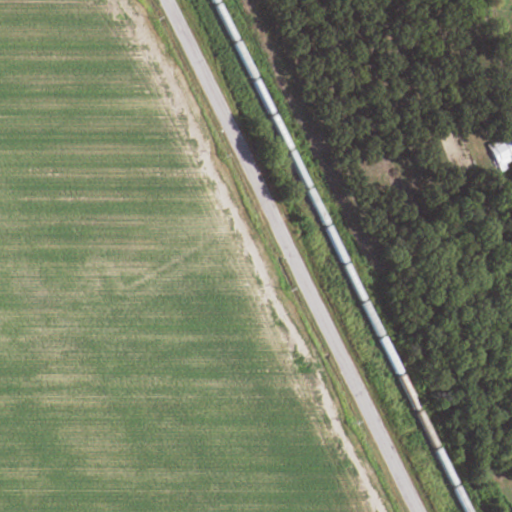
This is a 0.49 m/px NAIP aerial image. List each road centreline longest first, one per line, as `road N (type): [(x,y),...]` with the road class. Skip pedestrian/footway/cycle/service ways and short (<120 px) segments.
road 1 (residential): [(407,511),(162,0)]
road 2 (track): [(105,0),(165,120),(182,125),(213,110)]
